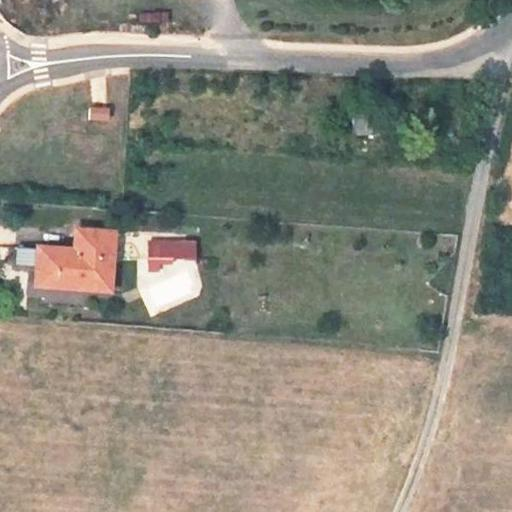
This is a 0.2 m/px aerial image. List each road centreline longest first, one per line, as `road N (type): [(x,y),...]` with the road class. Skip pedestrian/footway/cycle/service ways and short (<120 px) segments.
road 1 (residential): [(0,67),(151,53),(431,61),(491,40),(511,20)]
road 2 (track): [(398,511),(439,397),(498,93),(491,40)]
